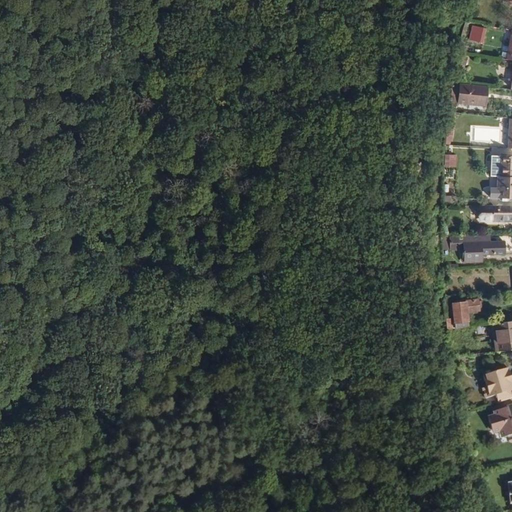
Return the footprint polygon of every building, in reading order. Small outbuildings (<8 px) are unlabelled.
[(483,41),(485,26),(471,24),(469,38),(483,41)] [(465,63),(466,56),(459,55),(458,62),(465,63)] [(485,103),(486,85),(452,80),(451,103),(458,104),(458,100),(485,103)] [(445,126),(443,144),(451,144),(452,127),(445,126)] [(511,175),(511,154),(490,154),(490,174),(511,175)] [(511,196),(511,175),(496,175),(496,187),(488,187),(488,196),(511,196)] [(511,219),(511,204),(479,204),(479,219),(511,219)] [(503,251),(502,240),(488,241),(488,233),(449,234),(449,248),(463,248),(463,260),(480,259),(480,252),(503,251)] [(449,248),(449,234),(441,234),(441,248),(449,248)] [(467,320),(466,308),(477,307),(476,298),(464,299),(464,301),(451,302),(454,326),(467,324),(467,320)] [(511,347),(511,318),(490,321),(495,349),(511,347)] [(511,383),(511,382),(507,366),(481,373),(485,385),(481,386),(484,397),(494,394),(496,401),(511,396),(511,389),(511,384),(511,383)] [(511,403),(492,410),(492,413),(490,414),(488,420),(490,428),(494,431),(498,431),(498,432),(499,434),(503,435),(509,434),(509,430),(510,429),(511,435),(511,403)]
